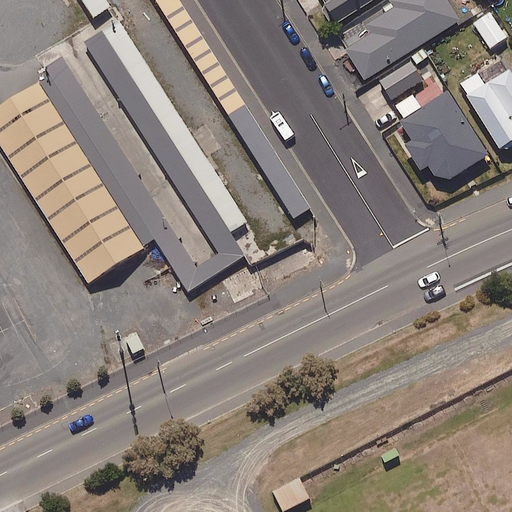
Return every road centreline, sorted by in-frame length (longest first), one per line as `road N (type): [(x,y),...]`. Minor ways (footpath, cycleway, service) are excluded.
road 1 (tertiary): [(405,276),(0,475)]
road 2 (residential): [(237,0),(405,276)]
